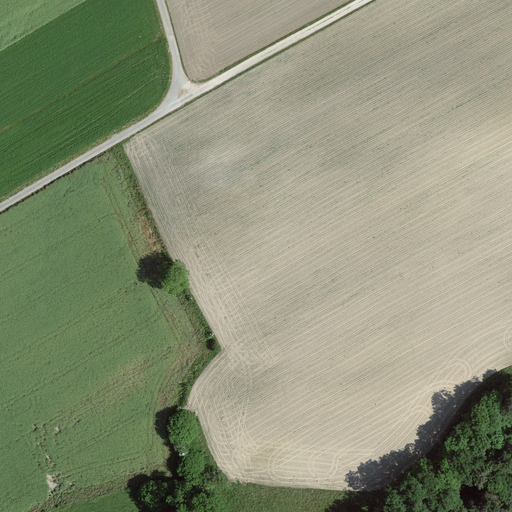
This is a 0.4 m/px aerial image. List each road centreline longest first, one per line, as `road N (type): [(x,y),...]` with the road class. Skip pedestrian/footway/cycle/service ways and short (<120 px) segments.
road 1 (track): [(0,209),(187,102)]
road 2 (track): [(187,102),(370,0)]
